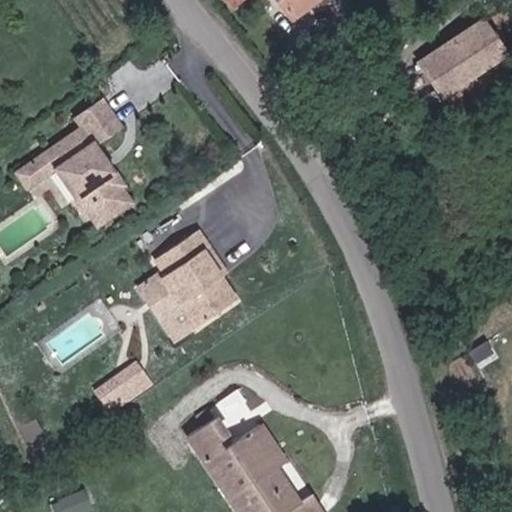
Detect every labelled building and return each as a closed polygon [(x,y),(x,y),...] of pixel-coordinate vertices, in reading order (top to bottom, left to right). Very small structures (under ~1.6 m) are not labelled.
[(273,0),(286,14),(302,0),(312,0),(314,2),(316,0),(273,0)] [(312,0),(302,0),(286,14),(292,21),(314,2),(312,0)] [(439,96),(511,57),(488,16),(416,55),(439,96)] [(125,184),(97,144),(121,127),(103,102),(77,120),(83,128),(17,175),(28,189),(54,171),(84,214),(87,212),(98,227),(132,202),(122,187),(125,184)] [(159,260),(166,271),(142,288),(179,341),(239,300),(206,252),(212,248),(200,231),(159,260)] [(136,357),(94,389),(112,412),(154,381),(136,357)] [(240,511),(319,511),(312,499),(296,509),(275,470),(287,463),(267,425),(262,423),(234,441),(219,417),(192,432),(240,511)]
